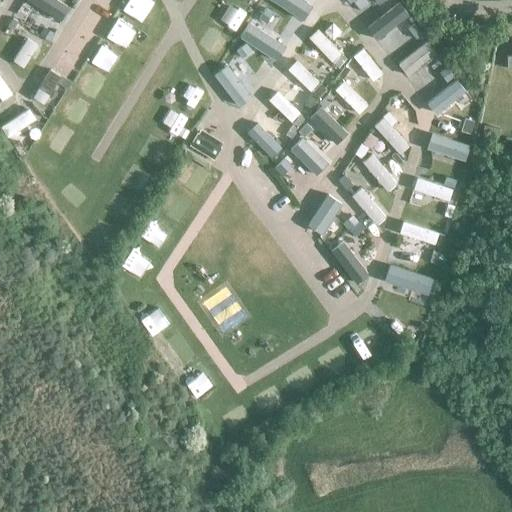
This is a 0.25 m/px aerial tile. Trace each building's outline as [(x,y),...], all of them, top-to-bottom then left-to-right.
[(55,0),(35,0),(50,9),(55,0)] [(277,0),(294,22),(304,15),(292,0),(277,0)] [(369,26),(376,36),(406,14),(398,3),(369,26)] [(267,65),(277,57),(255,28),(244,34),(267,65)] [(332,62),(341,53),(318,28),(308,37),(332,62)] [(13,60),(23,67),(38,45),(27,39),(13,60)] [(398,63),(406,74),(435,51),(427,41),(398,63)] [(382,73),(363,48),(353,56),(372,81),(382,73)] [(296,60),(287,69),(310,91),(319,82),(296,60)] [(61,76),(50,70),(33,97),(44,104),(61,76)] [(0,98),(2,101),(12,94),(0,76),(0,98)] [(426,102),(436,115),(466,91),(457,79),(426,102)] [(335,90),(359,113),(367,104),(343,81),(335,90)] [(291,122),(300,113),(277,91),(268,100),(291,122)] [(1,127),(7,138),(36,118),(29,108),(1,127)] [(324,110),(315,119),(339,143),(348,134),(324,110)] [(409,146),(383,117),(374,126),(400,154),(409,146)] [(281,147),(258,123),(247,133),(271,158),(281,147)] [(197,132),(189,145),(214,160),(221,147),(197,132)] [(463,156),(467,145),(431,133),(427,145),(463,156)] [(397,183),(372,154),(363,162),(387,191),(397,183)] [(448,200),(452,189),(417,177),(413,189),(448,200)] [(352,196),(376,225),(386,217),(361,188),(352,196)] [(338,202),(328,195),(310,221),(321,228),(338,202)] [(399,232),(434,244),(438,232),(403,221),(399,232)] [(339,256),(358,281),(368,274),(349,249),(339,256)] [(424,276),(389,265),(385,276),(421,288),(424,276)]
